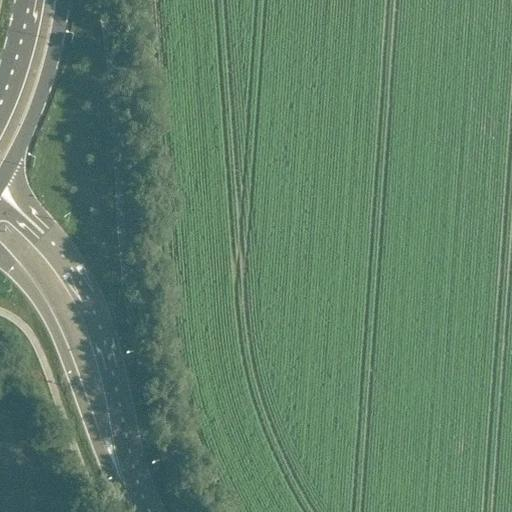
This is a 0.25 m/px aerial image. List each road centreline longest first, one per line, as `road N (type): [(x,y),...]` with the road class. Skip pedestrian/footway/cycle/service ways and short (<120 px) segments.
road 1 (tertiary): [(117,471),(108,357),(86,296),(0,195)]
road 2 (tertiary): [(0,251),(33,291),(117,471)]
road 3 (secondary): [(0,182),(38,106),(62,0)]
